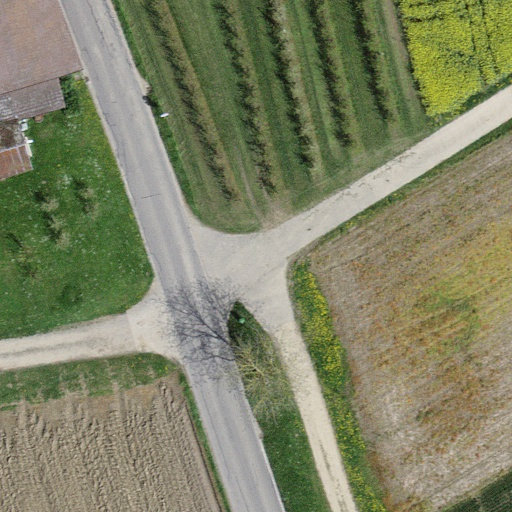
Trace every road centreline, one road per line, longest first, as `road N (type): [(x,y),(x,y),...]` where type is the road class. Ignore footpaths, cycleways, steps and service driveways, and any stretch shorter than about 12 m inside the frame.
road 1 (track): [(0,340),(210,301),(511,112)]
road 2 (tertiary): [(88,0),(210,301),(267,511)]
road 3 (track): [(268,270),(310,413),(351,511)]
